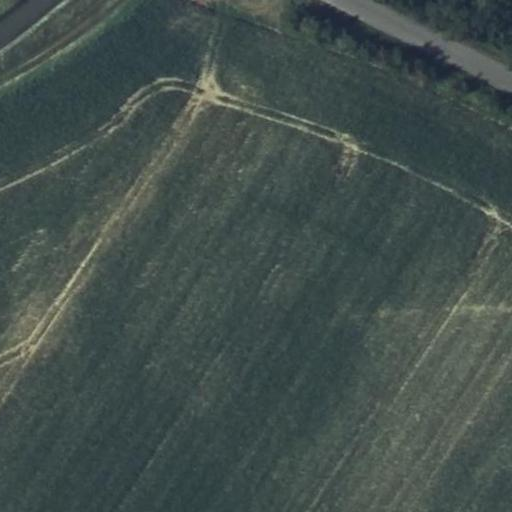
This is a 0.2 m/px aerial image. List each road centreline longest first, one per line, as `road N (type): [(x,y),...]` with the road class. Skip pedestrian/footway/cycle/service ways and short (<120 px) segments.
road 1 (tertiary): [(511,75),(360,0)]
road 2 (track): [(115,0),(0,95)]
